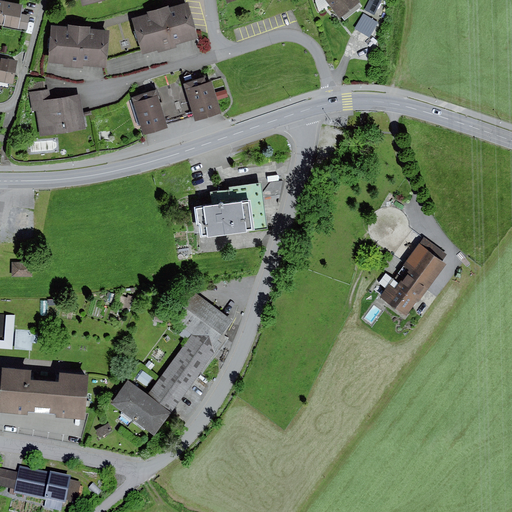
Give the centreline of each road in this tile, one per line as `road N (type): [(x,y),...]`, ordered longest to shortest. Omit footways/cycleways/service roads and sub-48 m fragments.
road 1 (unclassified): [(310,108),(303,176),(251,329),(212,410),(150,477)]
road 2 (primary): [(310,108),(145,163),(62,179),(0,180)]
road 3 (primary): [(511,140),(377,100),(332,103)]
road 4 (residential): [(225,53),(95,88),(59,86)]
road 5 (residential): [(332,103),(317,51),(302,38),(284,35),(225,53)]
road 6 (unclassified): [(150,477),(0,457)]
road 7 (residential): [(0,104),(12,107),(43,0)]
